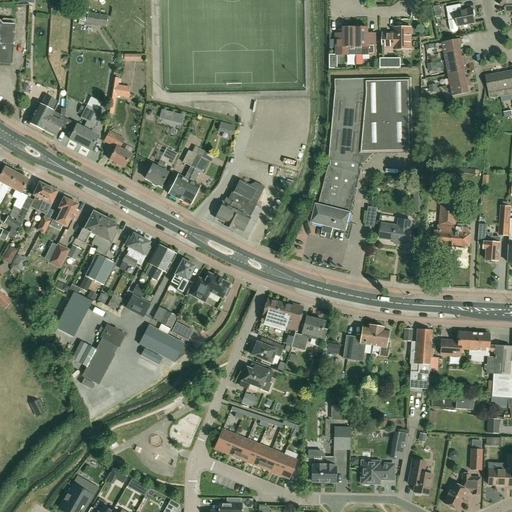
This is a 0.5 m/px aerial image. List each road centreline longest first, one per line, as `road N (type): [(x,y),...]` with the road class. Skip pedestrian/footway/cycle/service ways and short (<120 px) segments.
road 1 (primary): [(271,271),(6,138)]
road 2 (track): [(315,0),(311,154),(260,253)]
road 3 (primary): [(511,311),(375,301),(271,271)]
road 4 (residential): [(271,271),(197,448),(199,461)]
road 5 (residential): [(199,461),(297,500),(319,500)]
